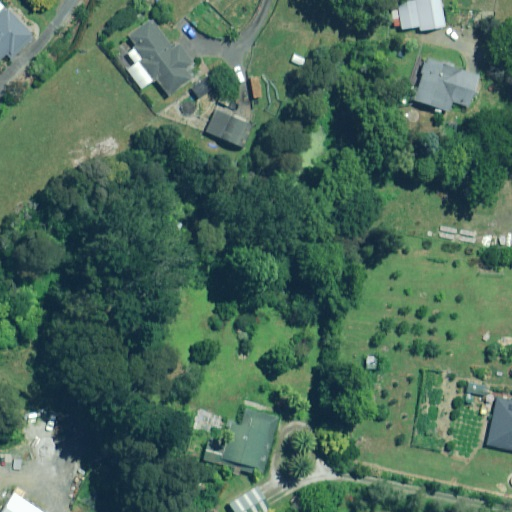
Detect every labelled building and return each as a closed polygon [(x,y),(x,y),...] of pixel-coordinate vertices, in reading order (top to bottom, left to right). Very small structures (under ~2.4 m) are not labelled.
[(445,27),(440,0),(415,0),(416,1),(399,4),(403,29),(419,26),(420,31),(445,27)] [(5,7),(0,11),(0,60),(8,54),(11,57),(33,37),(5,7)] [(150,21),(129,37),(146,58),(142,61),(167,95),(190,77),(183,68),(192,61),(179,44),(172,50),(150,21)] [(479,75),(427,60),(415,99),(449,109),(451,102),(469,107),(479,75)] [(214,87),(206,77),(191,89),(198,99),(214,87)] [(216,110),(207,131),(242,146),(251,125),(216,110)] [(511,401),(497,399),(488,445),(511,450),(511,401)] [(207,444),(203,461),(264,476),(279,418),(245,409),(240,426),(233,424),(226,449),(207,444)] [(191,429),(179,426),(173,450),(185,453),(191,429)] [(257,487),(230,504),(234,511),(267,511),(272,510),(257,487)] [(43,511),(15,494),(3,511),(43,511)]
